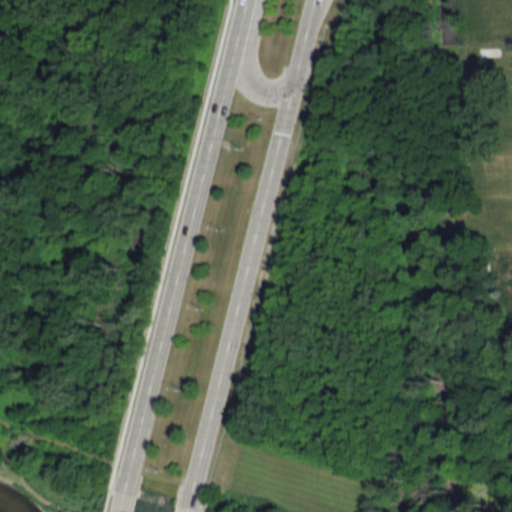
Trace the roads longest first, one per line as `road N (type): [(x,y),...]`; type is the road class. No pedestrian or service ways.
road 1 (secondary): [(240,0),(114,511)]
road 2 (secondary): [(182,511),(287,88)]
road 3 (secondary): [(256,0),(248,75),(264,91),(287,88)]
